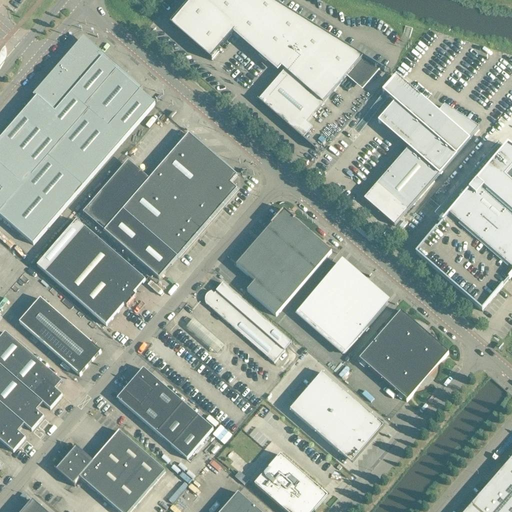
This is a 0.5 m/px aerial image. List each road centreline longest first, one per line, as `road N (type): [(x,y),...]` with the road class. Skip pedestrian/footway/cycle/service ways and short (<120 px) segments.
road 1 (unclassified): [(0,504),(280,181)]
road 2 (unclassified): [(482,354),(280,181)]
road 3 (unclassified): [(280,181),(80,7)]
road 4 (unclassified): [(344,511),(482,354)]
road 5 (unknown): [(495,153),(385,271)]
